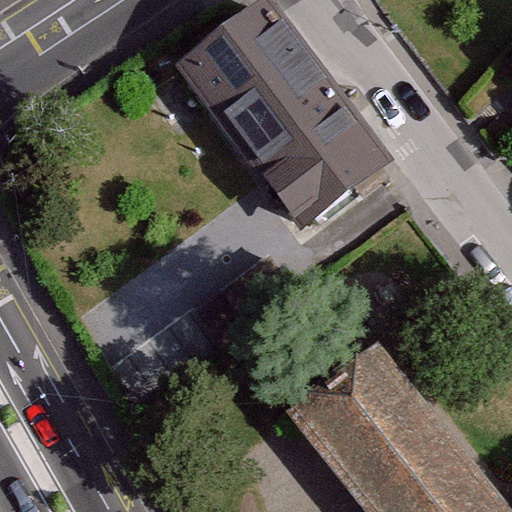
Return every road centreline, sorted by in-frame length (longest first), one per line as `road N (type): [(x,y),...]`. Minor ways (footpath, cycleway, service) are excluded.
road 1 (residential): [(321,0),(511,258)]
road 2 (primary): [(0,406),(60,511)]
